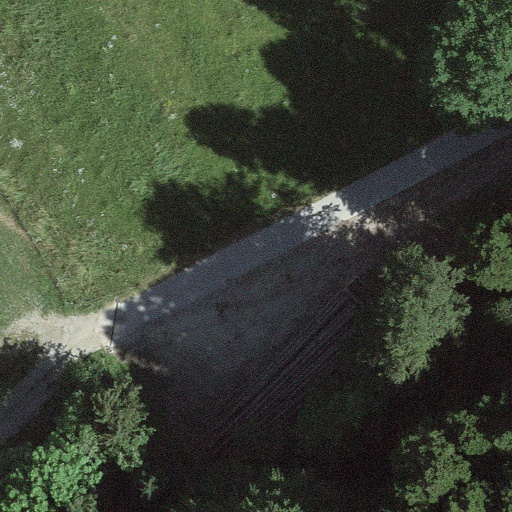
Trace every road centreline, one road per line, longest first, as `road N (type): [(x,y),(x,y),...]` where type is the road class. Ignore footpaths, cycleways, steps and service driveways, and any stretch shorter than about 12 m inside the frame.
road 1 (unclassified): [(511,116),(106,329)]
road 2 (track): [(142,511),(60,361)]
road 3 (track): [(0,422),(60,361),(106,329)]
